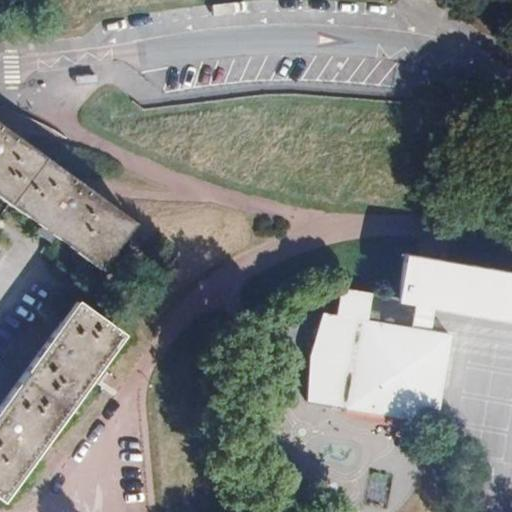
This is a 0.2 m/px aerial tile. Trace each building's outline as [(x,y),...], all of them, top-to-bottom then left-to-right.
[(48,160),(0,124),(0,190),(16,202),(48,160)] [(144,227),(53,161),(18,209),(47,230),(41,238),(55,248),(60,240),(108,275),(144,227)] [(392,304),(432,309),(511,322),(511,272),(401,254),(392,304)] [(315,312),(301,396),(429,420),(447,333),(427,329),(432,309),(392,304),(332,292),(326,313),(315,312)] [(0,497),(116,333),(76,305),(70,301),(48,332),(0,398),(0,497)]
